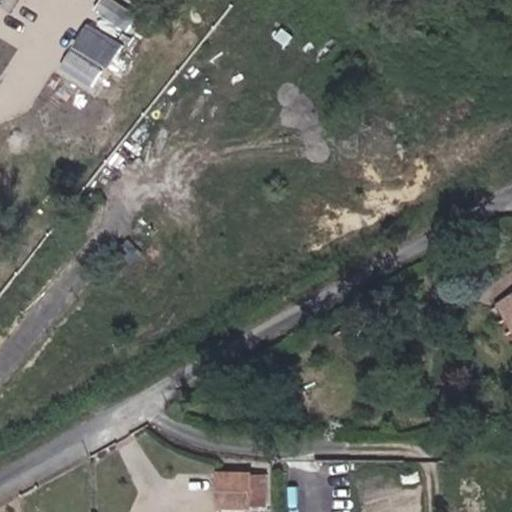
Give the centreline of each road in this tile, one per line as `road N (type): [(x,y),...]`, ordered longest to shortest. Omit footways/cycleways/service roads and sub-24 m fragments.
road 1 (residential): [(0,490),(511,204)]
road 2 (unknown): [(158,401),(189,429),(273,450),(352,454)]
